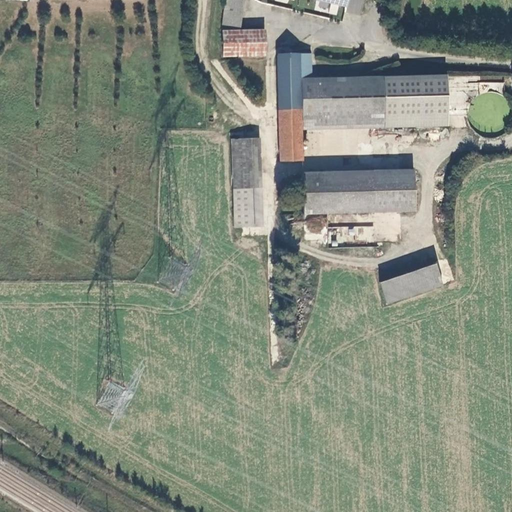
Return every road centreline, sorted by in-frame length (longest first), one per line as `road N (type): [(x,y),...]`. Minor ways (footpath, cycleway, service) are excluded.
road 1 (track): [(169,511),(0,409)]
road 2 (track): [(202,0),(202,64),(270,139)]
road 3 (unclassified): [(373,18),(378,37),(400,51),(511,66)]
